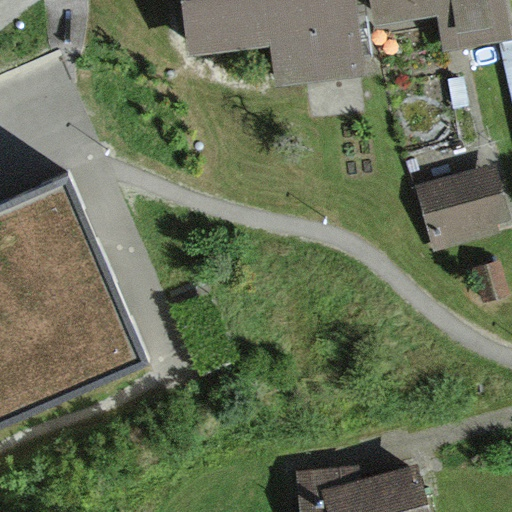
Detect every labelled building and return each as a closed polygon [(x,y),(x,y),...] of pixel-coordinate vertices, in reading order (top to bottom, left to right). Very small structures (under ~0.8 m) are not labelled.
[(188,0),(194,47),(355,28),(351,0),(188,0)] [(503,0),(385,0),(391,27),(504,1),(503,0)] [(423,179),(440,246),(511,227),(511,185),(505,158),(423,179)] [(67,179),(0,206),(0,440),(150,379),(67,179)] [(352,484),(349,471),(304,481),(310,511),(420,511),(412,471),(352,484)]
